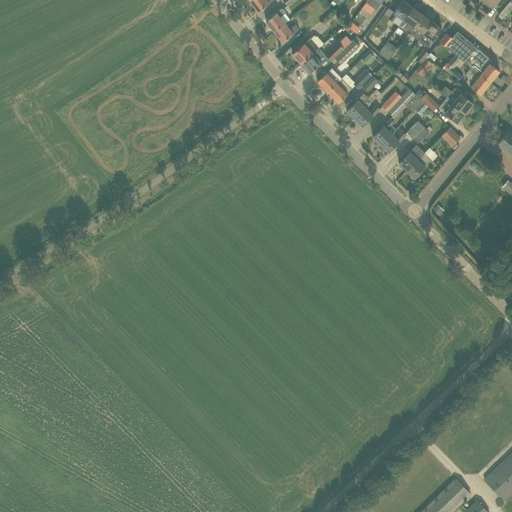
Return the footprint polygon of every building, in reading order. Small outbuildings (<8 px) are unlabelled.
[(250,0),(258,11),(272,0),(250,0)] [(366,0),(366,2),(374,8),(376,9),(382,0),(366,0)] [(412,7),(403,0),(401,0),(389,18),(393,21),(398,14),(404,19),(412,7)] [(266,20),(274,31),(285,22),(280,16),(286,11),(283,7),(266,20)] [(409,32),(422,14),(412,7),(404,19),(398,27),(403,31),(405,29),(409,32)] [(419,39),(432,21),(422,14),(409,32),(404,39),(408,42),(413,35),(419,39)] [(378,18),(371,30),(379,35),(387,24),(378,18)] [(314,35),(325,29),(320,21),(310,28),(314,35)] [(442,28),(432,21),(419,39),(428,46),(442,28)] [(290,29),(285,22),(274,31),(283,41),(300,28),(296,24),(290,29)] [(350,27),(357,32),(360,28),(353,23),(350,27)] [(400,36),(404,39),(409,32),(405,29),(403,31),(400,36)] [(490,82),(500,70),(487,60),(489,57),(476,46),(475,47),(472,45),(473,44),(472,43),(470,45),(455,33),(452,37),(447,33),(440,41),(455,53),(461,59),(471,67),(490,82)] [(319,45),(323,42),(315,34),(311,38),(319,45)] [(310,37),(292,53),(301,63),(319,47),(310,37)] [(341,64),(360,46),(354,39),(335,58),(341,64)] [(334,57),(347,44),(343,40),(342,41),(341,41),(330,53),(334,57)] [(394,53),(384,46),(379,53),(388,60),(394,53)] [(319,47),(301,63),(310,73),(328,57),(319,47)] [(461,59),(455,53),(442,69),(457,81),(462,75),(454,68),(461,59)] [(422,75),(427,69),(421,64),(416,70),(422,75)] [(317,81),(328,91),(341,77),(336,72),(337,72),(332,67),(327,72),(326,71),(317,81)] [(464,75),(468,78),(466,80),(471,85),(471,86),(480,94),(490,82),(471,67),(464,75)] [(365,68),(352,82),(359,89),(372,74),(365,68)] [(411,89),(423,76),(422,75),(416,70),(405,83),(410,88),(411,89)] [(378,81),(373,75),(362,86),(368,91),(378,81)] [(348,83),(348,84),(341,77),(328,91),(339,102),(348,93),(353,88),(348,83)] [(469,107),(473,102),(462,93),(463,91),(456,86),(455,87),(447,97),(465,112),(467,113),(471,108),(469,107)] [(346,110),(355,118),(366,107),(380,92),(376,88),(368,96),(364,92),(346,110)] [(410,88),(401,96),(388,111),(395,117),(417,95),(410,88)] [(382,105),(388,111),(401,96),(396,90),(382,105)] [(419,99),(434,109),(439,102),(424,91),(419,99)] [(457,122),(465,112),(447,97),(438,107),(457,122)] [(370,111),(366,107),(355,118),(363,126),(380,108),(376,104),(370,111)] [(381,144),(392,133),(396,128),(392,124),(394,122),(390,118),(373,136),(381,144)] [(413,138),(424,126),(417,120),(406,131),(413,138)] [(424,126),(413,138),(418,143),(429,131),(424,126)] [(453,145),(456,142),(460,137),(449,127),(442,135),(453,145)] [(406,134),(403,131),(396,137),(392,133),(381,144),(389,152),(406,134)] [(505,147),(504,149),(511,155),(511,134),(508,131),(499,142),(505,147)] [(399,162),(407,170),(424,152),(416,144),(399,162)] [(415,178),(429,164),(432,168),(436,164),(424,152),(407,170),(415,178)] [(511,193),(511,183),(508,180),(503,186),(511,193)] [(511,452),(484,479),(504,500),(511,491),(511,452)] [(451,511),(461,503),(471,494),(455,478),(420,511),(451,511)] [(488,511),(477,500),(467,510),(461,503),(451,511),(488,511)]
